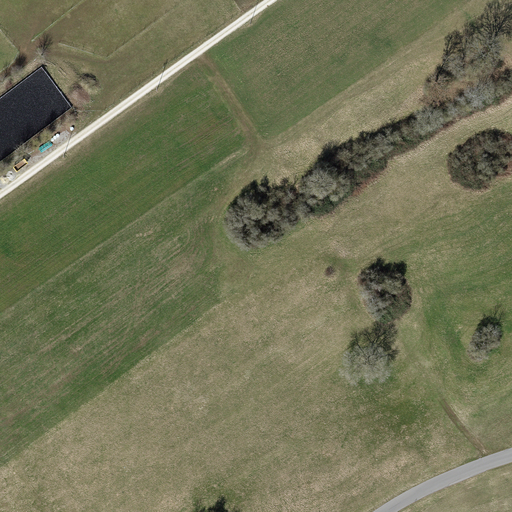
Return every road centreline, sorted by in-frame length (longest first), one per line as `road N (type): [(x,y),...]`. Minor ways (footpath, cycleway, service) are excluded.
road 1 (track): [(271,0),(0,194)]
road 2 (tertiary): [(511,455),(439,481),(386,511)]
